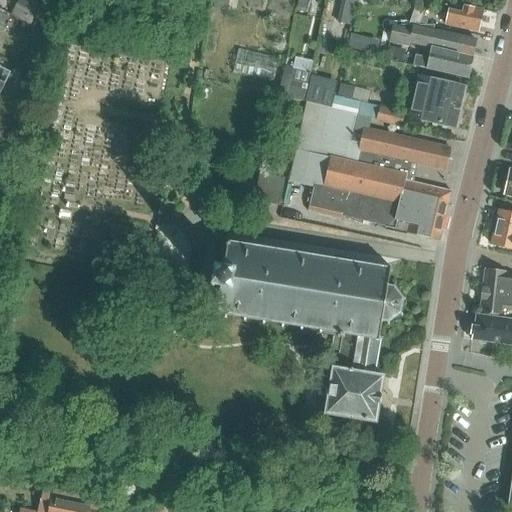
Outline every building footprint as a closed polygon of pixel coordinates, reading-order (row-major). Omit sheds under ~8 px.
[(415,7),(410,22),(420,25),(425,10),(415,7)] [(479,28),(482,12),(462,7),(448,10),(436,8),(435,13),(447,16),(445,26),(475,32),(476,28),(479,28)] [(431,50),(429,59),(415,57),(415,58),(388,53),(386,62),(467,80),(476,41),(433,32),(434,27),(393,26),(389,43),(409,48),(410,45),(431,50)] [(0,93),(11,72),(0,66),(0,58),(3,54),(0,52),(0,93)] [(408,119),(456,130),(465,89),(416,78),(408,119)] [(341,86),(335,110),(356,115),(401,127),(404,114),(379,107),(351,101),(354,88),(341,86)] [(345,161),(356,115),(335,110),(307,103),(289,180),(314,185),(308,211),(344,220),(345,217),(393,228),(392,230),(440,241),(452,192),(405,181),(410,163),(445,171),(450,148),(365,129),(357,164),(345,161)] [(260,174),(254,200),(279,205),(285,179),(260,174)] [(511,214),(499,211),(491,245),(511,249),(511,214)] [(217,314),(320,330),(335,333),(332,351),(340,352),(337,370),(333,369),(326,415),(377,423),(383,376),(374,375),(379,342),(378,340),(381,322),(388,323),(398,314),(401,301),(393,291),(386,290),(389,271),(228,246),(224,268),(214,266),(211,288),(221,289),(217,314)] [(21,263),(8,261),(2,293),(15,295),(21,263)] [(480,314),(511,317),(511,276),(505,276),(506,271),(485,269),(480,314)] [(470,325),(468,336),(472,339),(472,341),(511,346),(511,322),(482,318),(483,316),(476,315),(475,323),(470,325)] [(53,492),(49,511),(97,511),(100,502),(53,492)]
